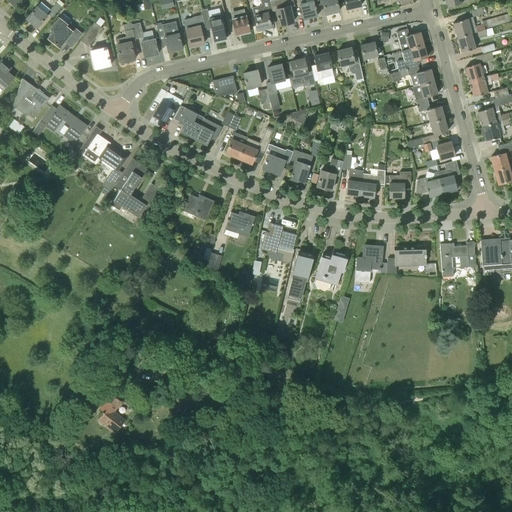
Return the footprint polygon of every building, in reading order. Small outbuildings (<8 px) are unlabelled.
[(23,3),(25,0),(8,0),(17,7),(16,8),(16,9),(22,2),(23,3)] [(51,10),(48,14),(52,17),(64,4),(58,0),(57,0),(50,9),(51,10)] [(270,2),(269,0),(260,0),(262,5),(253,7),(257,30),(271,27),(269,20),(274,18),(272,11),(273,11),(271,1),(270,2)] [(287,0),(276,0),(271,1),(273,11),(276,11),(279,23),(287,21),(287,23),(293,22),(287,0)] [(312,0),(306,2),(305,0),(298,0),(303,19),(317,16),(312,0)] [(316,0),(318,5),(323,4),(325,14),(339,11),(336,0),(316,0)] [(344,0),(346,9),(347,9),(347,8),(360,5),(360,6),(361,6),(359,0),(344,0)] [(47,14),(48,14),(51,10),(50,9),(47,7),(46,9),(40,3),(38,5),(26,18),(37,27),(48,14),(47,14)] [(473,17),(484,14),(482,7),(471,10),(473,17)] [(201,10),(202,14),(205,26),(210,25),(214,41),(215,41),(216,42),(224,40),(224,39),(226,38),(220,14),(209,17),(207,8),(201,10)] [(245,15),(244,9),(230,11),(232,18),(236,35),(249,32),(245,15)] [(49,29),(52,32),(48,38),(54,43),(53,43),(55,45),(55,44),(59,47),(64,40),(71,46),(70,47),(71,47),(82,34),(68,23),(71,19),(63,12),(49,29)] [(205,26),(202,14),(193,16),(193,17),(183,19),(185,28),(190,46),(203,43),(200,29),(205,28),(205,26)] [(458,38),(472,34),(467,18),(459,21),(454,23),(458,38)] [(135,41),(135,39),(132,24),(131,22),(123,24),(126,36),(115,39),(121,63),(135,60),(130,42),(135,41)] [(140,22),(132,24),(135,39),(143,37),(140,22)] [(87,43),(99,27),(94,23),(81,39),(87,43)] [(163,28),(162,24),(156,25),(161,47),(167,46),(168,51),(168,50),(174,48),(175,50),(182,48),(177,25),(163,28)] [(409,34),(408,29),(397,31),(396,31),(396,33),(397,33),(401,49),(423,43),(420,31),(409,34)] [(385,41),(389,34),(385,32),(381,38),(385,41)] [(467,50),(476,48),(472,34),(458,38),(461,51),(467,50)] [(144,57),(158,53),(154,38),(141,41),(144,57)] [(364,60),(377,56),(374,42),(361,45),(364,60)] [(401,49),(404,61),(406,69),(418,66),(416,60),(427,57),(423,43),(401,49)] [(483,53),(495,49),(493,43),(482,47),(483,53)] [(95,68),(110,65),(106,47),(90,51),(95,68)] [(355,67),(354,64),(351,47),(337,50),(341,67),(348,65),(349,72),(354,71),(356,80),(363,78),(360,65),(355,67)] [(315,81),(322,79),(334,76),(331,67),(328,52),(314,56),(316,65),(311,66),(312,72),(315,81)] [(480,62),(480,63),(486,61),(494,59),(492,52),(475,56),(477,63),(480,62)] [(307,73),(304,58),(290,62),(294,76),(289,78),(291,86),(303,83),(303,86),(309,85),(315,84),(315,81),(312,72),(307,73)] [(380,70),(386,68),(384,58),(377,59),(380,70)] [(0,61),(0,84),(4,88),(14,76),(8,71),(11,68),(1,60),(0,61)] [(484,76),(480,63),(480,62),(477,63),(471,65),(465,67),(469,80),(484,76)] [(267,88),(269,95),(277,93),(274,81),(284,79),(281,64),(267,67),(270,81),(266,82),(267,88)] [(418,66),(406,69),(408,75),(410,75),(413,86),(412,87),(434,81),(430,68),(420,71),(418,66)] [(249,96),(258,94),(258,90),(257,87),(261,86),(257,70),(244,73),(249,96)] [(497,72),(484,76),(469,80),(473,96),(479,94),(480,95),(488,92),(486,85),(492,83),(491,81),(499,79),(499,78),(497,72)] [(220,96),(237,92),(233,75),(212,80),(216,95),(220,96)] [(49,98),(32,85),(22,78),(18,91),(13,102),(18,105),(19,103),(27,109),(25,112),(34,119),(49,98)] [(417,106),(428,102),(427,97),(437,94),(434,81),(412,87),(415,100),(417,106)] [(493,91),(495,98),(506,95),(508,94),(507,87),(493,91)] [(160,104),(153,115),(165,122),(172,109),(177,112),(180,106),(171,101),(164,97),(167,92),(161,88),(154,101),(160,104)] [(270,102),(269,95),(267,88),(258,90),(258,94),(261,104),(263,104),(268,102),(270,102)] [(238,102),(245,101),(243,92),(236,94),(238,102)] [(269,95),(270,102),(279,100),(277,93),(269,95)] [(506,96),(506,95),(495,98),(492,99),(494,105),(495,106),(508,103),(508,102),(511,101),(511,100),(511,95),(506,96)] [(430,108),(428,102),(417,106),(413,107),(415,113),(426,110),(429,121),(444,117),(440,105),(430,108)] [(68,111),(60,105),(57,109),(52,105),(40,121),(45,126),(54,132),(63,120),(70,125),(63,135),(74,143),(86,126),(68,112),(68,111)] [(496,112),(495,106),(494,105),(484,109),(478,111),(481,125),(510,117),(511,116),(511,111),(508,113),(501,115),(499,111),(496,112)] [(203,116),(186,108),(179,122),(184,124),(181,131),(193,137),(203,116)] [(296,120),(303,123),(309,109),(297,112),(296,120)] [(228,127),(234,114),(227,111),(221,123),(228,127)] [(236,130),(241,118),(234,114),(228,127),(236,130)] [(215,140),(222,126),(204,117),(203,116),(193,137),(206,144),(210,137),(215,140)] [(423,144),(439,140),(437,134),(447,131),(444,117),(429,121),(433,135),(421,137),(423,144),(422,144),(423,144)] [(492,139),(500,137),(499,134),(505,132),(504,125),(511,123),(510,117),(481,125),(486,140),(492,139)] [(336,131),(341,122),(335,119),(330,128),(336,131)] [(18,134),(24,127),(14,120),(9,127),(18,134)] [(37,137),(45,126),(40,121),(31,132),(37,137)] [(118,169),(127,156),(109,144),(110,143),(98,135),(101,130),(95,127),(79,151),(83,154),(82,155),(95,164),(99,158),(114,168),(102,185),(109,191),(122,172),(118,169)] [(264,153),(267,146),(270,138),(269,138),(272,130),(266,127),(261,138),(259,142),(247,137),(245,144),(239,158),(252,163),(257,150),(264,153)] [(239,158),(245,144),(238,142),(241,134),(234,132),(232,138),(226,152),(239,158)] [(312,152),(311,154),(318,157),(323,142),(313,139),(310,151),(312,152)] [(440,144),(439,140),(423,144),(425,152),(432,150),(431,146),(435,145),(439,159),(454,155),(451,141),(440,144)] [(494,170),(509,166),(505,153),(511,149),(511,141),(502,144),(504,153),(490,157),(494,170)] [(290,160),(293,151),(286,149),(284,153),(267,146),(264,153),(268,155),(266,160),(265,160),(265,162),(263,168),(279,174),(284,162),(289,163),(290,160)] [(66,157),(70,160),(76,152),(72,149),(66,157)] [(303,182),(312,155),(294,149),(293,151),(290,160),(296,162),(294,166),(291,178),(303,182)] [(341,168),(349,169),(350,169),(352,155),(344,154),(343,161),(341,168)] [(340,175),(341,168),(343,161),(331,158),(328,171),(321,169),(317,186),(331,190),(335,175),(340,175)] [(427,168),(438,165),(436,159),(425,162),(427,168)] [(130,194),(146,169),(132,160),(119,180),(119,179),(116,185),(121,188),(114,200),(112,199),(109,204),(119,210),(122,206),(138,217),(141,212),(149,217),(156,207),(164,193),(151,185),(142,198),(140,201),(130,194)] [(444,193),(456,189),(453,175),(460,174),(456,160),(444,164),(445,169),(438,171),(444,193)] [(384,175),(384,165),(378,164),(376,175),(362,173),(360,195),(374,197),(376,183),(384,184),(384,183),(384,175)] [(498,184),(511,179),(511,177),(509,166),(494,170),(498,184)] [(362,173),(362,171),(350,169),(349,169),(348,171),(346,193),(360,195),(362,173)] [(389,197),(403,197),(404,183),(411,183),(411,171),(399,171),(399,175),(389,175),(384,175),(384,183),(389,183),(389,197)] [(444,193),(438,171),(435,172),(432,179),(425,178),(417,180),(416,194),(421,194),(428,193),(429,196),(444,193)] [(202,199),(190,194),(183,210),(205,220),(214,201),(203,196),(202,199)] [(243,215),(230,211),(226,224),(225,229),(248,236),(255,216),(244,212),(243,215)] [(269,222),(266,233),(265,232),(260,250),(283,256),(281,262),(288,264),(292,250),(294,240),(276,235),(279,224),(269,222)] [(211,249),(216,236),(209,234),(205,247),(211,249)] [(511,239),(510,239),(509,237),(509,241),(492,242),(492,241),(481,241),(481,239),(479,239),(479,240),(480,240),(482,265),(511,263),(511,239)] [(476,266),(474,241),(466,242),(466,245),(450,246),(450,243),(440,244),(442,276),(453,276),(452,257),(459,256),(460,266),(469,266),(469,267),(476,266)] [(425,253),(425,244),(416,245),(416,249),(409,249),(408,249),(395,249),(395,260),(390,260),(388,272),(396,273),(396,266),(426,265),(425,256),(426,256),(426,253),(425,253)] [(381,262),(382,246),(364,245),(363,255),(357,255),(357,257),(356,257),(355,270),(370,271),(370,272),(386,273),(386,272),(388,272),(390,260),(388,260),(388,258),(387,258),(387,262),(381,262)] [(301,299),(313,254),(300,250),(287,295),(301,299)] [(343,273),(348,255),(334,250),(332,256),(323,254),(315,279),(337,285),(341,272),(343,273)] [(217,274),(222,256),(210,253),(206,267),(217,274)] [(252,274),(259,276),(262,262),(255,261),(252,274)] [(248,289),(251,276),(242,274),(239,286),(248,289)] [(335,318),(343,321),(350,296),(342,294),(335,318)] [(114,434),(126,419),(116,411),(122,403),(110,393),(98,409),(103,413),(98,419),(106,425),(105,427),(114,434)]
